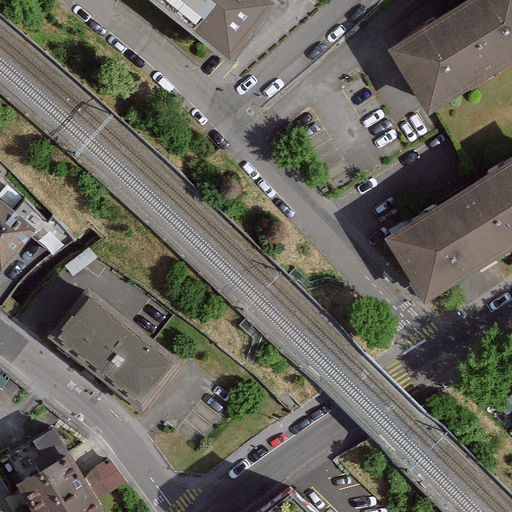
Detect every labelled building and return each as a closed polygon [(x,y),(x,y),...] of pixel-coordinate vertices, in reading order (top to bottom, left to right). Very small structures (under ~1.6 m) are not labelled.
[(129,0),(222,74),(271,13),(254,0),(129,0)] [(511,0),(458,0),(395,38),(433,102),(511,54),(511,0)] [(511,154),(391,229),(428,289),(511,237),(511,154)] [(0,259),(1,260),(33,221),(0,193),(0,259)] [(56,333),(143,402),(175,361),(88,292),(56,333)] [(34,511),(108,511),(103,502),(128,487),(113,462),(88,477),(59,430),(12,458),(29,485),(21,490),(34,511)] [(317,511),(289,484),(261,511),(317,511)]
